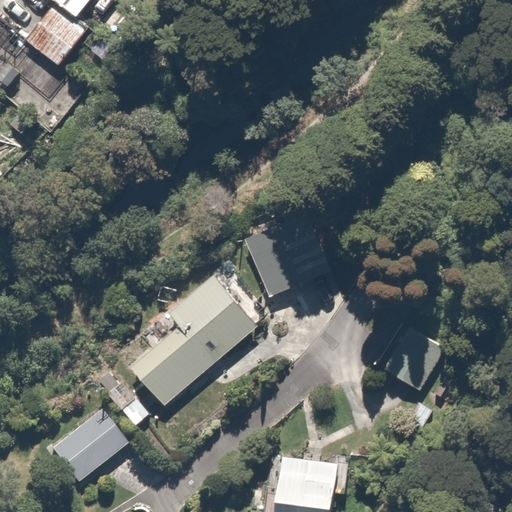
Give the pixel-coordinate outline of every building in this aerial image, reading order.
[(44,0),(77,26),(97,0),(44,0)] [(76,47),(45,22),(20,52),(51,78),(76,47)] [(302,238),(231,274),(253,318),(324,281),(302,238)] [(244,338),(199,286),(151,328),(161,339),(107,386),(142,427),(244,338)] [(386,331),(364,385),(409,404),(432,351),(386,331)] [(72,416),(23,464),(56,497),(105,449),(72,416)] [(328,511),(326,477),(265,471),(261,511),(328,511)]
